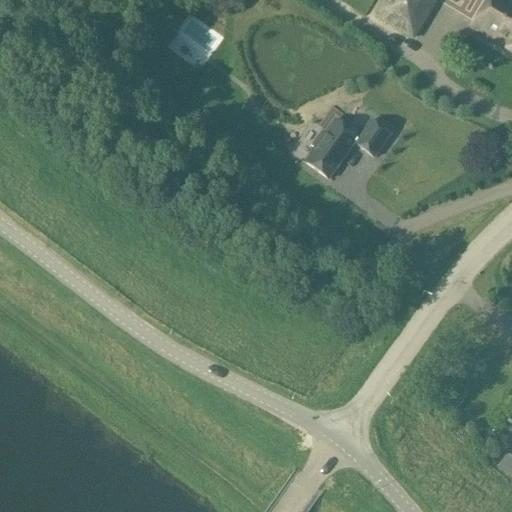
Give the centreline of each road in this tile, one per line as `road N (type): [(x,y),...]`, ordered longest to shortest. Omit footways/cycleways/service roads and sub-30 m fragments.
road 1 (unclassified): [(325,444),(129,338),(0,235)]
road 2 (unclassified): [(325,444),(434,304),(511,221)]
